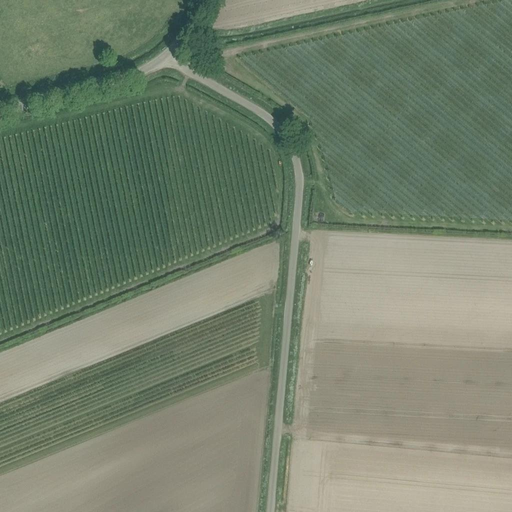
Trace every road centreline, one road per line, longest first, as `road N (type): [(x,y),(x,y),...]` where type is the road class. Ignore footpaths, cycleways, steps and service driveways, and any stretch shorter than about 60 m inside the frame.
road 1 (unclassified): [(270,511),(296,156),(257,108),(164,57)]
road 2 (unclassified): [(0,111),(106,85),(164,57)]
